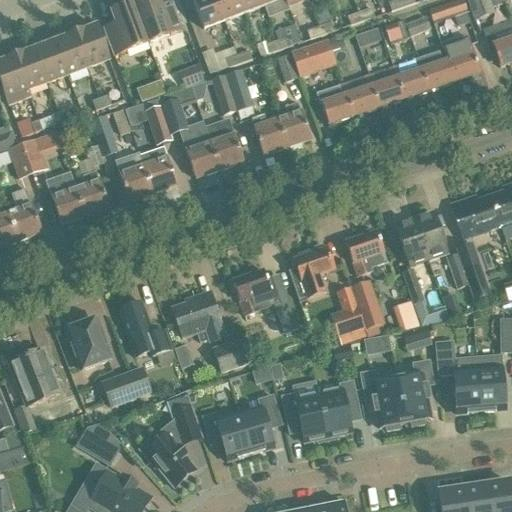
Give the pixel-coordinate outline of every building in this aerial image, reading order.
[(157,0),(148,0),(133,6),(148,45),(170,36),(170,37),(182,32),(172,5),(160,9),(157,0)] [(215,0),(191,0),(203,31),(224,23),(215,0)] [(238,0),(215,0),(224,23),(244,15),(238,0)] [(261,0),(238,0),(244,15),(265,8),(261,0)] [(307,0),(284,0),(285,0),(284,0),(287,8),(308,0),(307,0)] [(405,9),(401,0),(389,4),(393,13),(405,9)] [(417,5),(414,0),(402,0),(401,0),(405,9),(417,5)] [(502,0),(469,0),(476,19),(506,9),(502,0)] [(115,26),(104,30),(114,58),(126,54),(126,53),(148,45),(133,6),(110,14),(115,26)] [(461,7),(431,18),(436,31),(466,20),(461,7)] [(376,19),(373,10),(361,14),(364,23),(376,19)] [(364,23),(361,14),(349,18),(352,27),(364,23)] [(424,20),(406,27),(410,38),(429,31),(424,20)] [(335,33),(331,24),(319,28),(323,37),(335,33)] [(96,27),(74,36),(87,70),(109,61),(98,33),(96,27)] [(323,37),(319,28),(307,32),(311,42),(323,37)] [(377,34),(363,39),(366,48),(380,43),(377,34)] [(74,36),(55,43),(68,77),(87,70),(74,36)] [(493,36),(484,39),(488,49),(491,48),(499,70),(511,65),(511,40),(497,46),(493,36)] [(289,38),(277,43),(281,52),(293,48),(289,38)] [(332,52),(340,49),(337,40),(329,43),(332,52)] [(55,43),(34,51),(47,85),(68,77),(55,43)] [(277,43),(266,47),(269,56),(281,52),(277,43)] [(327,43),(290,55),(299,80),(314,75),(310,65),(332,58),(327,43)] [(34,51),(15,58),(28,92),(47,85),(34,51)] [(447,51),(438,54),(442,65),(446,63),(454,85),(479,76),(472,54),(451,61),(447,51)] [(249,53),(237,57),(240,66),(252,62),(249,53)] [(237,57),(225,61),(228,70),(240,66),(237,57)] [(289,57),(277,61),(285,85),(297,81),(289,57)] [(15,58),(0,63),(0,83),(6,100),(28,92),(15,58)] [(422,60),(413,63),(417,73),(421,72),(429,94),(454,85),(446,63),(442,65),(426,70),(422,60)] [(204,82),(198,67),(179,74),(185,90),(204,82)] [(397,68),(388,71),(392,82),(396,80),(403,102),(429,94),(421,72),(417,73),(401,78),(397,68)] [(223,75),(227,86),(236,113),(248,109),(241,88),(244,86),(238,70),(223,75)] [(373,77),(363,80),(367,90),(371,89),(378,111),(403,102),(396,80),(392,82),(376,87),(373,77)] [(236,113),(227,86),(213,90),(223,118),(236,113)] [(347,86),(338,89),(342,99),(346,98),(353,119),(378,111),(371,89),(367,90),(351,96),(347,86)] [(322,94),(315,96),(319,108),(320,107),(327,128),(353,119),(346,98),(342,99),(325,104),(322,94)] [(110,107),(106,97),(99,99),(103,110),(110,107)] [(103,110),(99,99),(92,102),(95,112),(103,110)] [(177,103),(160,109),(169,137),(181,134),(186,148),(184,149),(195,182),(219,174),(209,145),(203,126),(187,131),(177,103)] [(288,118),(276,122),(286,151),(310,142),(301,114),(300,114),(297,106),(285,110),(288,118)] [(160,109),(145,114),(156,149),(172,144),(169,137),(160,109)] [(65,111),(58,114),(62,124),(69,121),(65,111)] [(62,124),(58,114),(50,117),(54,127),(62,124)] [(263,117),(251,121),(254,130),(252,130),(262,159),(286,151),(276,122),(266,125),(263,117)] [(105,120),(92,125),(103,159),(116,154),(105,120)] [(30,125),(34,135),(42,132),(38,122),(30,125)] [(220,141),(209,145),(219,174),(243,166),(234,137),(232,137),(229,129),(217,133),(220,141)] [(94,137),(84,141),(94,169),(104,166),(94,137)] [(35,143),(22,148),(32,176),(45,172),(35,143)] [(32,176),(22,148),(9,153),(19,181),(32,176)] [(152,165),(142,168),(152,197),(177,189),(163,149),(149,154),(152,165)] [(128,164),(117,168),(120,176),(118,176),(128,205),(152,197),(142,168),(131,172),(128,164)] [(86,187),(75,191),(85,220),(109,212),(99,183),(98,183),(95,175),(83,179),(86,187)] [(60,180),(47,185),(52,199),(51,200),(61,228),(85,220),(75,191),(65,195),(60,180)] [(510,192),(490,199),(500,229),(511,225),(511,187),(509,189),(510,192)] [(18,212),(7,216),(18,244),(42,235),(25,192),(12,197),(18,212)] [(469,203),(451,209),(462,242),(500,229),(490,199),(470,206),(469,203)] [(417,220),(414,221),(428,263),(446,257),(432,215),(428,217),(426,214),(418,217),(417,220)] [(0,251),(18,244),(7,216),(0,218),(0,251)] [(399,226),(395,228),(409,269),(428,263),(414,221),(410,223),(408,221),(400,223),(399,226)] [(376,234),(345,245),(357,280),(371,275),(370,270),(386,264),(376,234)] [(326,251),(294,262),(307,300),(322,295),(316,278),(333,272),(326,251)] [(457,257),(446,261),(456,291),(468,288),(457,257)] [(477,265),(462,269),(471,299),(487,294),(477,265)] [(413,272),(402,276),(412,306),(423,302),(413,272)] [(263,273),(232,284),(244,319),(258,314),(253,300),(271,294),(263,273)] [(366,285),(350,290),(364,333),(381,328),(366,285)] [(364,333),(350,290),(334,295),(340,315),(327,319),(335,342),(348,337),(348,339),(364,333)] [(284,294),(272,298),(279,321),(291,317),(284,294)] [(193,304),(172,311),(186,350),(209,342),(210,345),(226,339),(210,295),(192,301),(193,304)] [(393,316),(404,311),(399,297),(387,302),(393,316)] [(142,305),(118,313),(135,361),(151,355),(153,360),(172,353),(165,333),(153,338),(142,305)] [(94,322),(67,332),(81,369),(108,359),(94,322)] [(511,322),(500,323),(501,355),(511,354),(511,322)] [(430,347),(429,339),(426,328),(420,330),(402,336),(405,347),(416,343),(418,350),(430,347)] [(378,354),(391,352),(388,337),(376,340),(378,354)] [(240,343),(202,355),(208,373),(246,360),(240,343)] [(481,415),(476,361),(453,363),(452,345),(436,346),(438,378),(453,377),(457,417),(481,415)] [(43,352),(9,365),(26,409),(61,396),(43,352)] [(505,413),(500,359),(476,361),(481,415),(505,413)] [(415,375),(396,378),(405,426),(410,425),(411,429),(425,427),(424,422),(430,421),(427,402),(429,402),(426,388),(433,387),(428,364),(413,367),(415,375)] [(280,366),(269,369),(273,383),(283,381),(280,366)] [(141,371),(130,376),(139,400),(150,396),(141,371)] [(405,426),(396,378),(377,382),(376,374),(361,377),(365,402),(372,401),(375,415),(376,415),(379,431),(386,430),(387,434),(400,431),(399,427),(405,426)] [(139,400),(130,376),(102,386),(110,410),(139,400)] [(340,392),(318,397),(327,440),(351,435),(348,423),(360,421),(352,384),(339,387),(340,392)] [(0,434),(13,429),(0,396),(0,434)] [(327,440),(318,397),(296,402),(294,397),(281,400),(289,436),(301,434),(304,445),(327,440)] [(260,410),(238,416),(250,458),(273,451),(266,425),(279,421),(273,398),(258,403),(260,410)] [(181,447),(201,440),(191,409),(171,416),(174,424),(140,452),(155,470),(156,469),(174,490),(196,472),(178,450),(181,447)] [(250,458),(238,416),(217,423),(215,416),(202,420),(208,442),(220,439),(227,464),(250,458)] [(120,446),(101,425),(87,429),(76,448),(108,466),(120,446)] [(8,454),(0,456),(0,474),(30,466),(25,449),(8,454)] [(143,511),(151,500),(136,491),(138,487),(123,478),(121,482),(98,467),(84,488),(95,496),(87,508),(94,511),(143,511)] [(510,484),(486,487),(489,511),(511,511),(511,495),(511,496),(510,484)] [(489,511),(486,487),(464,491),(466,511),(489,511)] [(466,511),(464,491),(438,495),(440,511),(466,511)]
